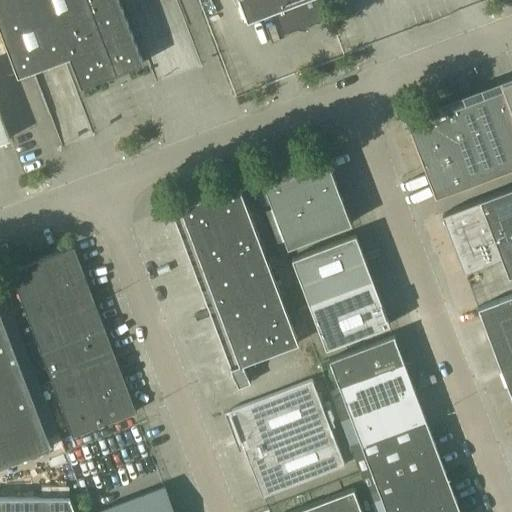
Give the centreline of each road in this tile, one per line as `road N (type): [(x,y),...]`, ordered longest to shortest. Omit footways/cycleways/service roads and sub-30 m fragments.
road 1 (unclassified): [(507,511),(352,100)]
road 2 (unclassified): [(216,511),(92,192)]
road 3 (unclassified): [(92,192),(352,100)]
road 4 (unclassified): [(352,100),(511,38)]
